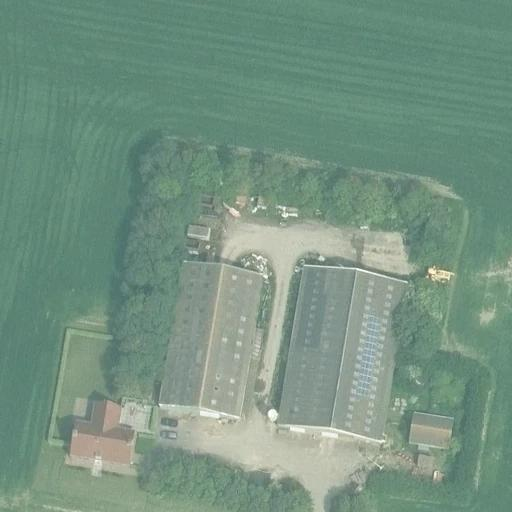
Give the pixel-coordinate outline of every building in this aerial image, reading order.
[(251,194),(253,171),(243,170),(240,193),(251,194)] [(200,188),(197,203),(216,207),(220,193),(200,188)] [(419,232),(419,222),(400,221),(400,231),(419,232)] [(182,267),(159,409),(238,422),(262,280),(182,267)] [(304,270),(277,428),(380,445),(380,444),(384,445),(385,439),(381,438),(406,287),(304,270)] [(401,381),(416,394),(429,381),(413,367),(401,381)] [(155,423),(157,396),(136,395),(135,422),(155,423)] [(391,397),(384,436),(396,438),(402,399),(391,397)] [(128,469),(134,435),(117,432),(120,411),(94,406),(90,427),(75,425),(69,459),(128,469)] [(417,452),(427,453),(428,448),(448,451),(453,423),(413,417),(408,445),(418,446),(417,452)]
